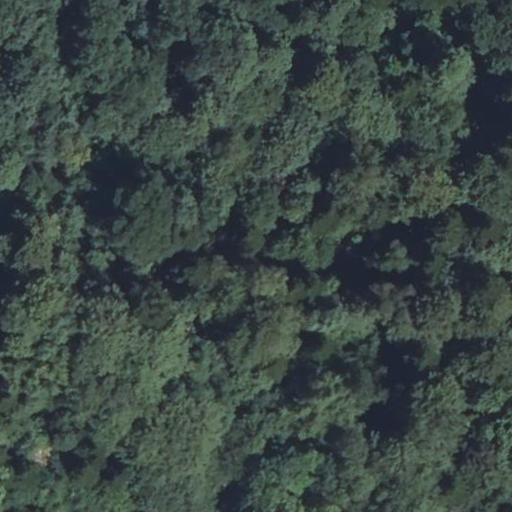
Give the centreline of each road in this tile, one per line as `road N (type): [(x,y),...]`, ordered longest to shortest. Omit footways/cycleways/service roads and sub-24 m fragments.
road 1 (track): [(421,511),(416,293),(440,201),(474,132),(481,89),(449,0)]
road 2 (track): [(231,511),(233,447),(217,368),(187,309),(142,287),(100,252),(24,151),(0,83)]
